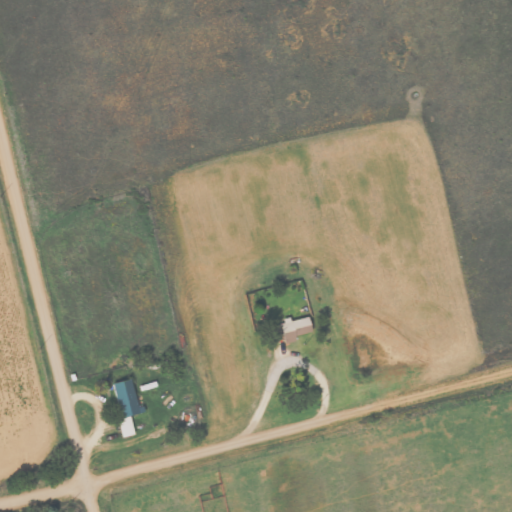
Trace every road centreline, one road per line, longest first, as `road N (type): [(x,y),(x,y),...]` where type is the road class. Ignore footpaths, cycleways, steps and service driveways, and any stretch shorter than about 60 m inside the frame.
road 1 (residential): [(0,501),(511,371)]
road 2 (residential): [(84,484),(0,163)]
